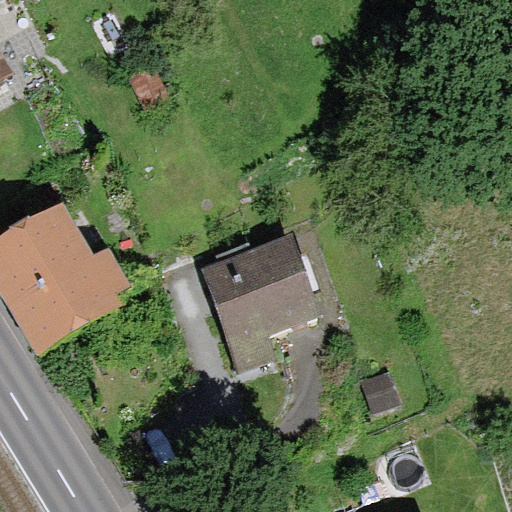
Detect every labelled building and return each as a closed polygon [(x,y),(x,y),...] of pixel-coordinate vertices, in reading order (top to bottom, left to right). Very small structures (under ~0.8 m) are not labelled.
[(0,0),(0,104),(3,102),(0,97),(0,95),(18,85),(0,54),(0,0)] [(130,83),(147,117),(172,104),(155,71),(130,83)] [(63,217),(0,253),(0,305),(38,370),(124,319),(118,307),(134,298),(111,258),(94,268),(63,217)] [(293,246),(204,276),(239,379),(278,366),(271,345),(322,328),(293,246)] [(391,375),(362,385),(374,420),(403,410),(391,375)]
